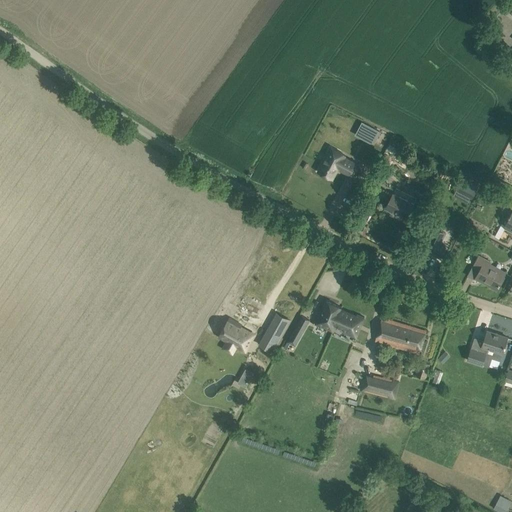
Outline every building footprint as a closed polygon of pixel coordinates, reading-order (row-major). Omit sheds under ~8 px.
[(367,130),(364,136),(383,145),(386,139),(367,130)] [(331,147),(318,171),(332,178),(338,168),(356,177),(362,166),(344,156),(345,154),(331,147)] [(394,162),(400,164),(402,155),(396,154),(394,162)] [(460,182),(456,189),(472,197),(478,186),(471,183),(469,186),(460,182)] [(407,217),(406,218),(414,204),(393,194),(386,208),(395,212),(396,211),(407,217)] [(429,233),(421,246),(429,250),(428,252),(432,254),(433,253),(439,256),(446,244),(441,241),(446,232),(434,226),(430,233),(429,233)] [(476,277),(497,288),(495,290),(496,291),(505,273),(489,264),(491,261),(479,255),(473,265),(480,269),(476,277)] [(341,307),(327,301),(323,310),(321,310),(316,323),(333,330),(336,324),(342,309),(341,309),(341,307)] [(342,309),(336,324),(345,327),(343,331),(356,337),(364,317),(357,314),(356,315),(342,309)] [(302,315),(295,329),(302,333),(310,319),(302,315)] [(288,323),(276,316),(264,336),(277,344),(288,323)] [(220,335),(228,339),(228,338),(238,344),(237,345),(244,349),(252,334),(241,327),(243,324),(231,317),(220,335)] [(375,340),(404,349),(404,350),(419,354),(426,331),(382,317),(375,340)] [(484,340),(482,346),(488,348),(502,353),(503,353),(508,337),(487,330),(484,340)] [(471,348),(467,360),(483,365),(483,364),(486,353),(471,348)] [(442,355),(438,358),(443,363),(447,359),(442,355)] [(416,375),(425,378),(430,364),(422,362),(421,367),(419,366),(416,375)] [(253,372),(246,368),(243,374),(250,378),(253,372)] [(363,378),(360,389),(394,398),(399,381),(374,375),(373,377),(366,375),(365,379),(363,378)] [(496,503),(494,508),(501,511),(506,511),(507,510),(502,507),(505,500),(499,497),(498,499),(496,503)]
